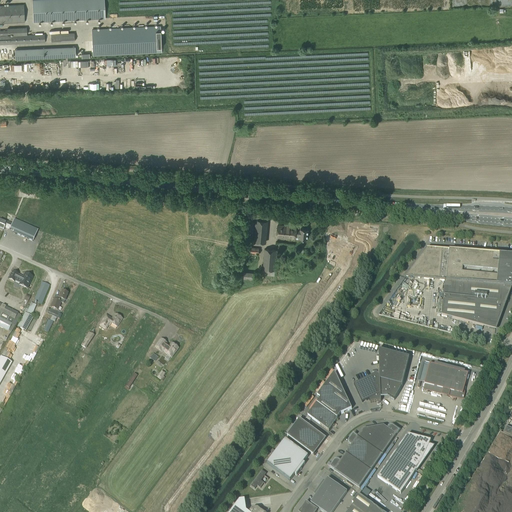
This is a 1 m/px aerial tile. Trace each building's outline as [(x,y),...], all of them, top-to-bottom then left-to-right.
[(104,0),(39,0),(32,0),(33,22),(105,18),(104,0)] [(24,5),(0,6),(0,23),(24,22),(24,5)] [(0,44),(45,43),(45,34),(28,35),(28,27),(7,28),(7,30),(0,30),(0,44)] [(161,27),(93,30),(94,55),(162,52),(161,27)] [(74,33),(51,34),(52,42),(75,41),(74,33)] [(74,48),(14,50),(15,60),(75,58),(74,48)] [(0,321),(9,224),(0,220),(0,321)] [(256,220),(254,243),(266,243),(268,221),(256,220)] [(278,225),(277,238),(307,240),(308,230),(301,230),(301,227),(278,225)] [(210,243),(203,282),(213,284),(220,245),(210,243)] [(427,248),(406,277),(445,281),(441,317),(495,330),(496,317),(501,318),(511,288),(511,287),(511,256),(500,256),(427,248)] [(265,249),(262,275),(274,276),(276,250),(265,249)] [(241,252),(239,262),(246,263),(248,254),(241,252)] [(243,272),(243,282),(253,282),(254,273),(243,272)] [(40,280),(33,300),(41,303),(48,283),(40,280)] [(49,305),(57,308),(60,299),(51,296),(49,305)] [(24,329),(32,315),(23,310),(16,324),(24,329)] [(105,315),(99,325),(104,328),(106,327),(108,324),(110,325),(111,323),(117,327),(119,323),(118,322),(121,317),(122,318),(115,313),(112,319),(105,315)] [(88,332),(80,346),(84,349),(92,334),(88,332)] [(161,339),(155,347),(161,352),(163,348),(166,351),(164,353),(171,358),(179,348),(177,347),(177,346),(176,345),(175,344),(174,344),(173,344),(172,343),(169,346),(166,344),(167,343),(161,339)] [(402,386),(409,358),(378,350),(379,373),(381,398),(381,393),(386,393),(388,398),(390,399),(394,401),(402,387),(401,387),(402,386)] [(152,352),(148,356),(152,360),(156,356),(152,352)] [(0,379),(11,359),(0,353),(0,379)] [(430,364),(424,385),(463,395),(468,374),(430,364)] [(316,403),(307,416),(320,425),(329,432),(333,426),(333,425),(341,414),(352,409),(335,372),(318,395),(321,398),(316,403)] [(381,398),(379,373),(353,385),(362,403),(369,400),(370,403),(373,403),(375,402),(378,402),(381,402),(381,398)] [(129,388),(134,379),(131,377),(125,386),(129,388)] [(299,419),(287,436),(312,455),(325,438),(299,419)] [(335,461),(330,468),(334,471),(359,488),(396,435),(399,431),(393,426),(389,427),(387,429),(384,426),(362,430),(357,437),(353,434),(349,441),(349,445),(351,446),(340,462),(338,460),(335,461)] [(511,429),(506,427),(503,433),(511,437),(511,429)] [(400,445),(377,478),(401,494),(407,486),(409,481),(415,472),(421,461),(427,449),(431,441),(407,435),(402,443),(402,445),(400,445)] [(274,455),(268,463),(291,481),(296,475),(298,476),(306,464),(304,463),(309,456),(285,440),(274,455)] [(261,471),(252,483),(260,489),(264,484),(265,484),(268,479),(264,476),(266,474),(261,471)] [(315,511),(316,511),(316,510),(318,508),(322,511),(333,511),(347,492),(328,478),(325,482),(323,480),(313,494),(315,496),(310,503),(311,504),(310,506),(306,503),(301,511),(300,511),(315,511)] [(382,511),(358,494),(352,503),(353,504),(347,511),(382,511)] [(239,500),(230,511),(262,511),(257,508),(252,509),(249,511),(247,511),(246,511),(245,500),(239,500)]
